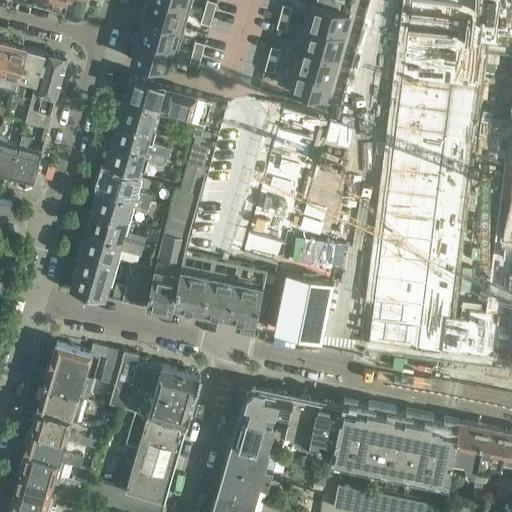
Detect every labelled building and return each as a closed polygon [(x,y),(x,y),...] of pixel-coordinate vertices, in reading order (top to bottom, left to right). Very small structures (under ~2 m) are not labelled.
[(65,0),(65,5),(77,8),(82,6),(83,0),(65,0)] [(168,0),(147,0),(143,15),(184,27),(189,6),(168,0)] [(212,0),(205,0),(203,10),(213,12),(216,1),(212,0)] [(298,19),(298,20),(343,33),(349,11),(339,8),(327,5),(316,2),(309,0),(308,0),(303,21),(298,19)] [(328,0),(327,5),(339,8),(340,0),(328,0)] [(511,0),(411,0),(368,337),(511,354),(511,0)] [(282,3),(279,15),(289,18),(292,6),(282,3)] [(203,10),(200,21),(209,24),(213,12),(203,10)] [(143,15),(137,36),(178,47),(184,27),(143,15)] [(279,15),(276,27),(285,29),(289,18),(279,15)] [(298,20),(292,41),(337,54),(343,33),(298,20)] [(0,36),(0,71),(1,72),(2,71),(11,39),(0,36)] [(137,36),(131,58),(172,69),(178,47),(137,36)] [(2,71),(1,72),(0,76),(0,83),(16,88),(28,44),(11,39),(2,71)] [(195,40),(191,51),(201,54),(204,42),(195,40)] [(296,43),(291,63),(331,74),(337,54),(292,41),(292,42),(296,43)] [(45,48),(28,44),(16,88),(13,100),(29,105),(45,48)] [(271,45),(267,57),(277,59),(280,48),(271,45)] [(65,54),(45,48),(29,105),(26,117),(44,122),(49,124),(67,60),(65,54)] [(191,51),(188,63),(198,65),(201,54),(191,51)] [(267,57),(264,68),(274,71),(277,59),(267,57)] [(291,63),(284,85),(325,96),(331,74),(291,63)] [(131,73),(125,96),(158,106),(196,117),(197,118),(205,120),(212,96),(131,73)] [(120,116),(119,118),(152,127),(156,114),(164,116),(166,108),(158,106),(125,96),(123,106),(119,107),(117,113),(120,116)] [(11,104),(0,100),(0,108),(9,112),(11,106),(11,104)] [(9,112),(9,113),(13,115),(17,102),(12,101),(11,104),(11,106),(10,112),(9,112)] [(273,103),(271,111),(282,114),(278,128),(315,139),(321,117),(273,103)] [(116,129),(113,139),(146,148),(168,154),(169,154),(171,146),(149,140),(152,127),(119,118),(118,120),(115,121),(113,127),(116,129)] [(197,118),(192,135),(194,135),(193,140),(199,142),(205,120),(197,118)] [(26,119),(19,143),(10,175),(19,178),(18,181),(30,184),(31,180),(33,181),(42,149),(37,147),(37,148),(28,146),(35,121),(26,119)] [(263,137),(261,145),(309,159),(315,139),(278,128),(274,141),(263,137)] [(0,134),(0,172),(1,173),(2,175),(7,176),(8,175),(10,175),(19,143),(6,140),(7,136),(0,134)] [(107,158),(107,160),(111,161),(111,162),(142,171),(144,166),(142,165),(144,156),(165,163),(168,154),(146,148),(113,139),(110,148),(107,149),(105,156),(107,158)] [(193,140),(187,160),(203,164),(208,146),(199,143),(199,142),(193,140)] [(261,145),(259,153),(270,156),(266,169),(303,180),(309,159),(261,145)] [(186,151),(179,148),(176,156),(184,158),(186,151)] [(154,265),(147,297),(149,297),(147,303),(171,308),(173,299),(175,290),(179,270),(180,267),(181,261),(182,262),(185,250),(188,236),(189,232),(200,191),(206,171),(205,171),(206,165),(203,164),(187,160),(180,186),(176,184),(176,185),(163,232),(157,257),(155,265),(154,265)] [(102,177),(99,186),(135,196),(150,200),(152,191),(137,187),(141,175),(141,174),(110,165),(106,164),(105,167),(102,168),(100,175),(102,177)] [(251,178),(249,186),(260,189),(297,199),(303,180),(266,169),(262,181),(251,178)] [(94,205),(93,207),(129,216),(133,203),(148,208),(150,200),(99,186),(97,195),(94,196),(92,202),(94,205)] [(245,199),(243,206),(291,220),(297,199),(260,189),(256,202),(245,199)] [(243,206),(241,214),(252,217),(248,230),(285,241),(291,220),(243,206)] [(90,218),(88,227),(123,237),(139,241),(144,243),(146,234),(126,228),(129,216),(93,207),(93,208),(90,209),(88,216),(90,218)] [(82,237),(80,244),(82,246),(82,248),(117,258),(120,246),(141,252),(144,243),(139,241),(123,237),(88,227),(85,236),(82,237)] [(233,241),(231,248),(279,262),(285,241),(248,230),(244,244),(233,241)] [(78,259),(71,284),(71,285),(104,294),(106,289),(108,289),(117,258),(82,248),(81,249),(78,250),(76,258),(78,259)] [(125,293),(124,298),(143,302),(144,297),(145,298),(152,265),(151,265),(151,264),(131,260),(124,293),(125,293)] [(173,299),(171,308),(179,310),(180,301),(256,318),(256,317),(263,284),(180,267),(179,270),(175,290),(173,299)] [(113,296),(123,298),(124,293),(126,284),(116,282),(113,296)] [(57,339),(50,363),(86,373),(93,375),(100,352),(57,339)] [(124,348),(111,345),(109,351),(101,379),(114,383),(116,375),(122,355),(122,354),(124,348)] [(116,375),(154,386),(193,398),(201,373),(164,362),(138,357),(139,351),(124,348),(122,354),(122,355),(116,375)] [(47,374),(44,384),(79,394),(87,396),(89,389),(92,389),(95,376),(93,375),(86,373),(50,363),(50,364),(47,364),(44,373),(47,374)] [(136,407),(147,411),(187,422),(193,398),(154,386),(116,375),(114,383),(109,400),(110,400),(118,402),(136,407)] [(44,384),(38,406),(73,416),(81,419),(88,397),(87,396),(79,394),(44,384)] [(244,395),(239,411),(272,420),(275,410),(278,410),(274,424),(286,426),(288,413),(293,395),(288,394),(285,390),(259,384),(259,386),(253,385),(247,390),(246,395),(244,395)] [(94,398),(108,402),(110,396),(96,392),(94,398)] [(288,413),(286,426),(285,431),(300,434),(299,442),(308,443),(316,400),(312,399),(310,395),(302,393),(297,396),(293,395),(288,413)] [(350,394),(344,393),(330,457),(337,459),(366,465),(380,401),(379,401),(350,394)] [(316,400),(308,443),(317,445),(319,438),(333,441),(342,401),(326,398),(322,401),(316,400)] [(419,409),(380,401),(366,465),(367,465),(406,473),(419,409)] [(38,406),(32,427),(66,437),(66,438),(96,446),(98,439),(80,434),(80,432),(69,429),(73,416),(38,406)] [(83,497),(101,502),(123,509),(132,511),(160,511),(187,422),(147,411),(136,407),(127,438),(139,441),(134,459),(96,448),(87,481),(85,490),(83,497)] [(458,417),(419,409),(406,473),(448,481),(458,417)] [(236,436),(235,441),(266,449),(268,449),(271,439),(283,441),(285,431),(286,426),(275,424),(274,424),(271,423),(272,420),(239,411),(233,432),(236,436)] [(116,416),(110,413),(105,417),(105,423),(111,426),(116,423),(116,416)] [(458,417),(453,453),(451,463),(466,465),(464,476),(474,478),(476,463),(482,422),(478,421),(477,422),(463,419),(463,418),(458,417)] [(482,422),(476,463),(474,478),(473,499),(482,501),(484,480),(485,480),(487,464),(493,458),(501,459),(505,427),(500,426),(500,427),(487,424),(487,423),(482,422)] [(66,437),(32,427),(31,429),(28,429),(25,438),(28,439),(26,448),(71,461),(81,464),(83,456),(62,450),(66,438),(66,437)] [(505,427),(501,459),(511,460),(511,428),(510,428),(505,427)] [(230,459),(228,464),(270,476),(273,467),(270,467),(265,465),(270,450),(268,450),(268,449),(266,449),(235,441),(234,446),(229,447),(227,456),(230,459)] [(71,461),(26,448),(19,470),(54,480),(85,490),(87,481),(67,475),(71,461)] [(303,464),(305,455),(298,453),(297,463),(298,463),(303,464)] [(305,455),(303,464),(312,466),(315,454),(306,453),(305,455)] [(223,483),(222,487),(256,497),(260,483),(267,485),(270,476),(228,464),(227,469),(222,471),(220,479),(223,483)] [(324,485),(328,469),(319,467),(315,483),(324,485)] [(509,477),(510,468),(500,467),(499,476),(509,477)] [(16,482),(13,491),(52,502),(54,495),(50,494),(54,480),(19,470),(19,472),(16,472),(13,481),(16,482)] [(511,490),(511,477),(499,476),(496,494),(506,496),(507,490),(511,490)] [(346,493),(348,485),(338,483),(337,491),(346,493)] [(353,510),(358,487),(348,485),(346,493),(345,500),(343,508),(353,510)] [(216,506),(215,511),(219,511),(251,511),(256,497),(222,487),(220,492),(215,494),(213,502),(216,506)] [(363,511),(368,489),(358,487),(353,510),(363,511)] [(364,511),(373,511),(377,491),(368,489),(363,511),(364,511)] [(13,491),(7,511),(54,511),(57,504),(52,502),(13,491)] [(345,500),(346,493),(337,491),(335,498),(345,500)] [(383,511),(388,493),(377,491),(373,511),(383,511)] [(394,511),(398,495),(388,493),(383,511),(394,511)] [(405,511),(408,497),(398,495),(394,511),(405,511)] [(415,511),(418,499),(408,497),(405,511),(415,511)] [(68,507),(77,510),(80,499),(75,498),(69,500),(68,507)] [(299,510),(307,511),(318,511),(321,503),(302,498),(299,510)] [(343,508),(345,500),(335,498),(334,506),(343,508)] [(426,511),(429,501),(418,499),(415,511),(426,511)] [(436,511),(438,503),(429,501),(426,511),(436,511)] [(132,511),(123,509),(101,502),(98,511),(132,511)] [(445,511),(446,505),(438,503),(436,511),(445,511)]
